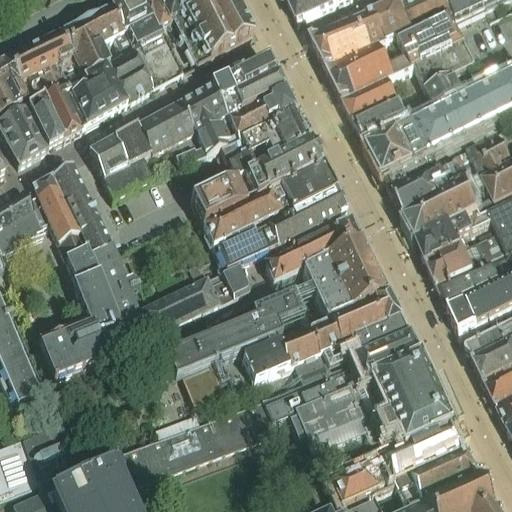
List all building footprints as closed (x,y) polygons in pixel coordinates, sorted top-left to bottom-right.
[(167,29),(154,4),(151,0),(145,0),(141,2),(159,36),(167,29)] [(151,0),(154,4),(167,29),(171,28),(223,1),(222,0),(151,0)] [(226,0),(225,0),(223,1),(171,28),(196,75),(208,69),(251,46),(226,0)] [(301,0),(286,7),(297,32),(333,15),(325,0),(279,0),(281,4),(284,3),(285,7),(297,0),(301,0)] [(325,0),(333,15),(337,13),(367,0),(325,0)] [(511,0),(426,0),(398,13),(412,43),(414,48),(450,31),(455,30),(484,17),(482,13),(495,7),(497,10),(511,3),(511,0)] [(141,2),(140,1),(125,8),(125,9),(111,16),(115,23),(113,24),(123,43),(114,48),(121,64),(163,43),(159,36),(141,2)] [(346,37),(318,50),(312,52),(327,82),(331,80),(331,81),(412,43),(398,13),(374,25),(374,24),(346,37)] [(113,24),(110,16),(58,43),(70,67),(80,87),(107,74),(114,70),(113,68),(105,53),(123,43),(113,24)] [(331,81),(332,82),(328,84),(343,113),(346,111),(347,112),(388,92),(415,79),(425,101),(429,100),(453,88),(475,77),(464,57),(450,31),(414,48),(412,43),(331,81)] [(58,43),(5,70),(16,93),(19,92),(33,85),(40,103),(64,91),(56,74),(70,67),(58,43)] [(182,82),(163,43),(121,64),(113,68),(114,70),(107,74),(126,113),(152,98),(182,82)] [(266,68),(244,79),(253,96),(274,87),(266,68)] [(14,117),(29,109),(40,103),(33,85),(19,92),(16,93),(5,70),(0,72),(0,125),(14,118),(14,117)] [(81,140),(126,113),(107,74),(80,87),(85,97),(66,107),(81,140)] [(224,89),(233,106),(253,96),(244,79),(224,89)] [(253,96),(233,106),(218,113),(227,129),(278,104),(277,103),(281,101),(274,87),(253,96)] [(416,138),(372,159),(368,161),(387,197),(433,172),(432,170),(462,155),(495,138),(511,129),(511,88),(465,111),(453,88),(429,100),(441,125),(416,138)] [(209,96),(218,113),(233,106),(224,89),(209,96)] [(354,135),(355,136),(399,115),(388,92),(347,112),(343,113),(354,135),(358,133),(354,135)] [(193,146),(216,134),(227,129),(218,113),(209,96),(203,99),(200,101),(198,101),(178,113),(193,146)] [(81,140),(66,107),(61,98),(40,110),(62,149),(81,140)] [(409,110),(399,115),(355,136),(367,160),(371,158),(372,159),(416,138),(441,125),(429,100),(425,101),(409,110)] [(282,102),(278,104),(227,129),(216,134),(193,146),(168,158),(178,178),(204,168),(204,167),(218,161),(293,125),(282,102)] [(62,149),(40,110),(25,118),(36,138),(47,158),(62,149)] [(178,113),(136,135),(148,164),(150,168),(168,158),(193,146),(178,113)] [(0,131),(0,145),(17,175),(47,158),(36,138),(25,118),(24,117),(0,131)] [(218,161),(233,191),(308,156),(307,153),(293,125),(218,161)] [(148,164),(136,135),(112,148),(125,177),(141,168),(148,164)] [(472,175),(488,210),(491,217),(484,220),(486,224),(495,220),(494,217),(511,208),(511,171),(495,138),(462,155),(472,175)] [(88,161),(102,189),(125,177),(112,148),(88,161)] [(402,225),(405,230),(466,199),(468,198),(459,181),(472,175),(462,155),(432,170),(433,172),(439,185),(393,209),(396,214),(402,225)] [(308,156),(233,191),(244,213),(319,175),(308,156)] [(141,168),(125,177),(102,189),(111,210),(130,201),(129,200),(152,188),(141,168)] [(386,197),(393,209),(439,185),(433,172),(387,197),(386,197)] [(51,185),(76,238),(88,266),(110,255),(99,231),(71,173),(51,185)] [(319,175),(244,213),(200,235),(214,262),(330,204),(334,202),(320,177),(318,178),(320,177),(319,175)] [(38,210),(34,212),(44,235),(48,233),(55,249),(76,238),(51,185),(32,196),(38,210)] [(200,235),(244,213),(233,191),(189,212),(200,235)] [(491,217),(488,210),(475,216),(466,199),(405,230),(417,254),(484,220),(491,217)] [(30,214),(24,201),(0,215),(0,261),(43,243),(40,237),(44,235),(34,212),(30,214)] [(334,202),(330,204),(214,262),(213,262),(222,281),(238,274),(344,223),(334,202)] [(477,284),(504,271),(511,267),(511,211),(495,220),(486,224),(490,233),(492,238),(478,244),(481,251),(469,256),(431,275),(427,276),(437,300),(473,283),(477,284)] [(472,242),(490,233),(486,224),(484,220),(417,254),(427,275),(430,274),(431,275),(469,256),(464,246),(472,242)] [(264,274),(272,292),(301,278),(358,252),(348,232),(264,274)] [(126,511),(121,500),(291,438),(284,426),(290,423),(280,402),(118,463),(113,451),(114,437),(105,432),(93,407),(95,392),(88,391),(82,379),(125,362),(124,360),(128,359),(124,350),(97,283),(88,266),(76,238),(55,249),(75,292),(71,294),(85,330),(38,350),(52,389),(56,388),(56,389),(73,383),(77,395),(75,411),(83,411),(94,437),(93,453),(101,453),(106,467),(99,470),(104,481),(84,490),(84,489),(74,494),(74,495),(50,505),(47,499),(18,511),(126,511)] [(170,362),(164,365),(174,389),(180,386),(192,415),(221,403),(209,374),(239,362),(264,351),(266,356),(273,353),(271,349),(281,345),(278,337),(302,328),(297,312),(313,306),(324,331),(380,307),(384,305),(358,252),(301,278),(309,297),(293,304),(292,303),(264,315),(263,312),(257,315),(258,317),(250,320),(253,328),(206,348),(204,343),(168,357),(170,362)] [(121,279),(110,255),(88,266),(97,283),(124,350),(144,342),(145,342),(136,321),(131,308),(136,307),(138,306),(139,305),(139,303),(138,299),(136,293),(134,291),(133,290),(131,291),(129,291),(125,293),(120,280),(121,279)] [(511,267),(504,271),(511,287),(511,291),(467,313),(451,320),(448,322),(459,347),(478,338),(511,321),(511,320),(511,267)] [(231,308),(245,301),(247,300),(248,295),(238,274),(222,281),(206,288),(197,270),(187,275),(193,288),(184,293),(186,297),(136,321),(145,342),(144,342),(147,349),(218,315),(231,308)] [(511,291),(511,287),(504,271),(477,284),(473,283),(437,300),(447,321),(451,319),(451,320),(467,313),(511,291)] [(266,356),(241,367),(252,392),(286,377),(287,378),(294,375),(301,392),(340,376),(350,372),(357,368),(350,351),(397,330),(384,306),(380,308),(380,307),(324,331),(273,353),(266,356)] [(0,409),(6,424),(17,420),(16,417),(38,407),(0,315),(0,409)] [(397,330),(350,351),(357,368),(405,347),(397,330)] [(511,355),(511,337),(467,360),(474,374),(511,355)] [(301,392),(280,402),(290,423),(415,368),(405,347),(350,372),(340,376),(301,392)] [(474,376),(484,396),(487,395),(488,396),(511,383),(511,355),(474,374),(474,375),(474,376)] [(415,368),(290,423),(284,426),(291,438),(305,467),(364,440),(370,453),(383,448),(384,450),(392,447),(398,460),(444,440),(444,439),(447,438),(424,387),(416,369),(415,368)] [(511,383),(488,396),(485,397),(495,419),(511,410),(511,383)] [(505,439),(511,435),(511,410),(495,419),(505,439)] [(21,450),(36,494),(83,478),(67,433),(21,450)] [(452,446),(448,438),(444,440),(398,460),(380,468),(381,468),(327,493),(336,511),(352,511),(395,492),(456,464),(456,462),(459,461),(452,446)] [(0,454),(0,507),(36,494),(21,450),(19,447),(0,454)] [(456,464),(395,492),(399,502),(412,497),(413,498),(401,505),(403,511),(411,511),(418,510),(418,511),(420,511),(469,489),(473,487),(460,462),(456,464)] [(488,511),(486,508),(474,488),(470,490),(469,489),(420,511),(371,511),(371,510),(367,511),(488,511)]
